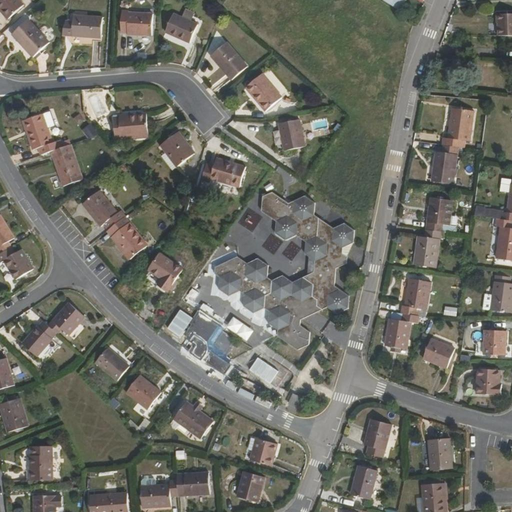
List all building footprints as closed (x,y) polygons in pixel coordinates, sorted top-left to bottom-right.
[(0,0),(0,11),(7,20),(24,5),(18,0),(0,0)] [(405,2),(402,0),(395,0),(391,6),(398,11),(405,2)] [(152,35),(153,15),(128,14),(128,11),(121,12),(120,35),(126,35),(126,34),(152,35)] [(30,18),(26,13),(4,32),(9,37),(12,35),(32,58),(49,42),(28,20),(30,18)] [(189,43),(198,25),(173,14),(165,32),(189,43)] [(497,23),(497,36),(511,36),(511,14),(496,15),(496,23),(497,23)] [(73,22),(65,21),(62,36),(101,38),(102,18),(73,16),(73,22)] [(205,41),(211,27),(204,23),(197,37),(205,41)] [(230,81),(246,67),(226,42),(210,57),(230,81)] [(264,112),(281,97),(262,74),(244,89),(264,112)] [(442,138),(442,145),(458,147),(464,148),(465,141),(469,141),(474,111),(451,109),(447,139),(442,138)] [(38,148),(41,155),(50,152),(62,147),(60,141),(52,143),(42,114),(22,121),(32,150),(38,148)] [(147,115),(119,117),(120,129),(114,129),(115,139),(148,136),(147,115)] [(304,147),(298,120),(278,124),(284,151),(304,147)] [(194,154),(177,133),(160,146),(177,167),(194,154)] [(62,147),(50,152),(63,186),(83,179),(71,144),(62,147)] [(458,147),(442,145),(441,152),(435,152),(430,182),(452,185),(458,147)] [(239,187),(245,167),(216,158),(213,167),(205,165),(201,180),(209,182),(210,179),(239,187)] [(501,212),(501,219),(511,220),(511,184),(510,184),(506,212),(501,212)] [(102,224),(107,230),(124,217),(125,216),(120,210),(117,212),(99,190),(82,204),(100,226),(102,224)] [(304,253),(309,257),(314,261),(313,271),(307,274),(302,277),(291,282),(282,275),(270,281),(266,277),(268,266),(257,258),(246,263),(237,256),(214,267),(214,274),(219,278),(218,289),(228,296),(239,291),(244,295),(243,306),(253,313),(263,308),(268,312),(267,323),(277,330),(276,336),(296,350),(308,344),(309,331),(299,325),(300,319),(300,314),(311,309),(316,312),(326,307),(336,314),(347,308),(348,296),(339,289),(333,285),(336,268),(346,263),(347,257),(342,254),(342,247),(353,243),(353,230),(343,223),(333,228),(313,215),(314,203),(304,196),(293,201),(288,204),(272,192),(262,196),(261,211),(276,222),(275,233),(284,240),(296,235),(305,242),(304,253)] [(443,226),(448,226),(452,201),(429,197),(425,229),(441,231),(442,232),(443,226)] [(0,254),(11,247),(8,242),(14,239),(0,215),(0,254)] [(124,217),(107,230),(111,237),(129,259),(147,245),(124,217)] [(511,220),(501,219),(496,218),(496,226),(500,227),(496,258),(511,260),(511,228),(510,229),(511,220)] [(179,238),(186,242),(192,233),(185,228),(179,238)] [(441,231),(425,229),(424,237),(417,236),(413,265),(435,268),(440,238),(441,231)] [(15,253),(11,247),(0,254),(0,263),(4,262),(15,280),(33,269),(22,249),(15,253)] [(182,270),(159,254),(147,270),(161,281),(158,286),(167,292),(182,270)] [(510,277),(495,275),(490,310),(511,313),(511,305),(511,283),(509,284),(510,277)] [(404,313),(419,315),(424,316),(430,283),(409,279),(404,307),(402,306),(401,312),(404,313)] [(48,326),(57,333),(61,328),(68,335),(85,317),(69,303),(48,326)] [(445,306),(444,315),(457,316),(458,307),(445,306)] [(185,333),(191,338),(194,334),(190,331),(201,314),(199,313),(185,333)] [(391,347),(398,348),(406,350),(410,323),(418,324),(419,315),(404,313),(402,321),(390,319),(385,346),(391,347)] [(194,334),(191,338),(189,341),(196,346),(191,352),(201,360),(203,358),(224,373),(230,365),(227,363),(230,359),(226,356),(228,350),(229,346),(229,341),(228,338),(226,334),(224,332),(222,330),(221,331),(217,328),(218,326),(201,314),(190,331),(194,334)] [(247,341),(254,331),(233,316),(226,326),(247,341)] [(36,357),(57,333),(48,326),(43,321),(22,344),(36,357)] [(504,355),(505,331),(484,330),(483,354),(504,355)] [(446,368),(454,350),(430,339),(422,359),(446,368)] [(117,380),(129,366),(107,348),(95,362),(117,380)] [(270,384),(279,370),(258,357),(250,370),(270,384)] [(0,388),(14,385),(6,358),(0,360),(0,388)] [(499,385),(499,370),(477,369),(476,395),(501,395),(501,385),(499,385)] [(147,409),(161,392),(139,376),(126,392),(147,409)] [(297,408),(301,398),(292,394),(287,404),(297,408)] [(28,426),(20,398),(0,404),(0,406),(7,432),(28,426)] [(200,439),(213,422),(186,402),(173,419),(200,439)] [(117,408),(123,415),(130,410),(124,403),(117,408)] [(382,457),(391,424),(371,419),(364,445),(368,446),(366,453),(382,457)] [(452,468),(449,437),(427,440),(430,470),(452,468)] [(271,466),(277,444),(257,439),(254,451),(251,450),(249,460),(271,466)] [(52,480),(52,455),(30,456),(30,481),(52,480)] [(369,499),(376,470),(359,466),(351,495),(369,499)] [(257,502),(264,477),(244,471),(237,496),(257,502)] [(177,480),(178,496),(210,494),(208,473),(177,475),(177,480)] [(170,496),(178,496),(177,480),(169,481),(169,484),(141,486),(142,507),(171,505),(170,496)] [(443,483),(440,483),(423,484),(424,511),(445,511),(444,499),(443,483)] [(128,511),(127,493),(91,496),(91,511),(128,511)] [(62,505),(61,496),(55,496),(55,495),(34,495),(34,511),(55,511),(56,505),(62,505)]
